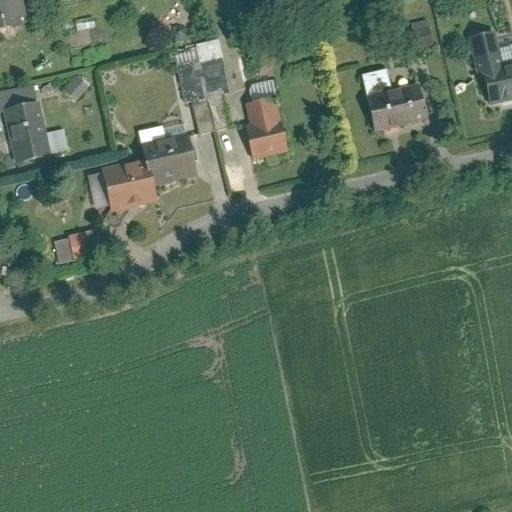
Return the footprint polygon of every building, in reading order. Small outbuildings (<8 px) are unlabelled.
[(0,0),(0,25),(22,20),(16,0),(0,0)] [(464,15),(486,106),(511,99),(511,61),(501,64),(488,9),(464,15)] [(215,39),(193,44),(214,130),(227,127),(218,92),(228,89),(215,39)] [(213,130),(193,50),(172,55),(184,104),(189,103),(196,134),(213,130)] [(413,82),(390,88),(385,68),(359,75),(374,131),(423,118),(413,82)] [(75,76),(61,91),(73,101),(86,87),(75,76)] [(0,110),(2,110),(14,163),(65,152),(60,129),(44,133),(37,100),(23,103),(20,87),(0,92),(0,110)] [(252,160),(287,151),(274,97),(244,104),(249,124),(243,125),(252,160)] [(158,199),(155,185),(195,175),(184,131),(137,142),(141,158),(100,169),(110,211),(158,199)] [(102,227),(67,235),(74,262),(108,253),(102,227)]
